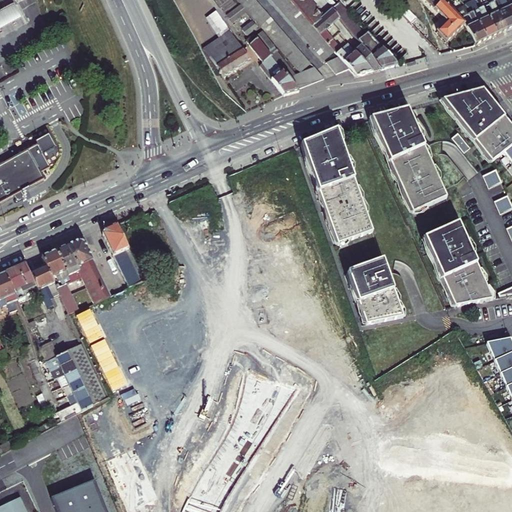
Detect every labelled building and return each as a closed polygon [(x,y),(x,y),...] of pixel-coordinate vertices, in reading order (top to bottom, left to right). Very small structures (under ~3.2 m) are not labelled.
[(308,66),(252,0),(235,0),(298,75),(308,66)] [(335,54),(289,0),(272,0),(325,61),(335,54)] [(289,0),(335,54),(339,59),(349,71),(355,78),(371,74),(348,45),(341,51),(324,31),(332,25),(325,16),(321,19),(304,0),(289,0)] [(356,0),(346,9),(394,62),(405,54),(356,0)] [(456,15),(441,0),(424,0),(447,23),(437,33),(447,43),(465,26),(465,25),(456,15)] [(496,36),(507,31),(494,4),(489,0),(480,0),(476,2),(484,10),(496,36)] [(489,0),(494,4),(507,31),(511,28),(511,16),(504,0),(489,0)] [(474,14),(486,41),(496,36),(484,10),(476,2),(466,7),(474,14)] [(396,67),(395,65),(339,4),(332,10),(339,19),(355,39),(380,71),(396,67)] [(475,46),(486,41),(474,14),(466,7),(456,15),(465,25),(465,26),(470,36),(475,46)] [(0,34),(14,27),(22,23),(15,8),(7,12),(0,16),(0,34)] [(339,19),(332,10),(325,16),(332,25),(339,19)] [(409,10),(402,15),(419,35),(425,30),(409,10)] [(229,32),(216,13),(207,19),(219,39),(229,32)] [(247,35),(256,28),(252,22),(242,29),(247,35)] [(224,78),(250,61),(229,32),(219,39),(203,50),(215,68),(217,67),(224,78)] [(261,32),(255,38),(279,69),(286,64),(261,32)] [(263,64),(259,66),(280,92),(283,96),(298,93),(297,91),(325,80),(315,68),(298,75),(287,79),(279,69),(255,38),(253,36),(246,42),(263,64)] [(355,39),(348,45),(371,74),(380,71),(355,39)] [(349,71),(339,59),(327,64),(337,75),(349,71)] [(482,92),(442,102),(475,142),(504,119),(482,92)] [(407,111),(370,120),(412,214),(446,199),(407,111)] [(511,147),(511,128),(504,119),(475,142),(492,163),(502,155),(511,147)] [(336,131),(301,146),(336,245),(372,232),(336,131)] [(469,150),(457,135),(451,140),(464,155),(469,150)] [(0,203),(9,199),(23,192),(41,182),(39,179),(38,176),(47,171),(41,158),(54,152),(47,138),(33,145),(35,148),(5,163),(0,165),(0,203)] [(511,165),(511,147),(502,155),(511,166),(511,165)] [(495,171),(483,177),(488,190),(501,185),(495,171)] [(511,208),(507,197),(494,203),(500,216),(511,210),(511,208)] [(457,224),(423,240),(454,308),(492,301),(457,224)] [(103,237),(113,258),(124,253),(129,250),(116,225),(105,230),(103,237)] [(110,297),(85,244),(79,242),(67,247),(79,273),(68,278),(70,282),(81,277),(93,305),(110,297)] [(79,273),(67,247),(56,252),(68,278),(79,273)] [(124,253),(129,264),(134,262),(129,250),(124,253)] [(68,278),(56,252),(53,253),(42,258),(46,267),(52,279),(56,277),(58,282),(60,281),(62,286),(64,285),(67,284),(70,282),(68,278)] [(382,261),(347,274),(365,325),(403,318),(382,261)] [(119,269),(129,289),(137,285),(144,282),(134,262),(129,264),(119,269)] [(23,295),(37,289),(42,299),(48,296),(45,289),(54,284),(52,279),(46,267),(30,274),(26,265),(5,274),(17,298),(19,303),(26,300),(23,295)] [(0,276),(0,302),(6,315),(14,311),(12,306),(15,304),(13,300),(14,299),(17,298),(5,274),(3,275),(0,276)] [(61,299),(69,295),(64,285),(62,286),(59,288),(56,289),(61,299)] [(511,287),(496,295),(498,298),(511,295),(511,287)] [(15,334),(26,357),(29,364),(32,362),(34,361),(23,336),(27,334),(25,330),(15,334)] [(511,343),(511,340),(486,345),(495,363),(511,355),(511,343)] [(41,349),(48,364),(57,360),(59,358),(52,343),(41,349)] [(73,363),(77,372),(82,381),(86,390),(90,399),(94,408),(109,400),(92,363),(84,347),(69,354),(73,363)] [(59,358),(57,360),(61,369),(73,363),(69,354),(59,358)] [(511,355),(495,363),(500,376),(511,370),(511,355)] [(73,363),(61,369),(65,377),(77,372),(73,363)] [(41,379),(37,369),(35,369),(32,371),(35,377),(37,381),(41,379)] [(511,370),(500,376),(506,389),(511,386),(511,370)] [(70,387),(82,381),(77,372),(65,377),(70,387)] [(47,403),(45,398),(41,389),(37,381),(35,377),(31,379),(42,405),(47,403)] [(37,381),(41,389),(45,387),(41,379),(37,381)] [(69,398),(86,390),(82,381),(70,387),(65,389),(69,398)] [(41,389),(45,398),(49,396),(45,387),(41,389)] [(73,408),(90,399),(86,390),(69,398),(73,408)] [(54,406),(49,396),(45,398),(47,403),(49,408),(54,406)] [(77,416),(94,408),(90,399),(73,408),(77,416)] [(58,415),(54,406),(49,408),(53,417),(58,415)] [(61,421),(58,415),(53,417),(56,422),(58,426),(69,420),(68,418),(61,421)] [(49,432),(58,427),(58,426),(56,422),(47,427),(49,432)] [(22,445),(33,440),(31,435),(20,440),(22,445)] [(13,450),(22,445),(20,440),(19,439),(9,443),(13,450)] [(4,455),(13,450),(9,443),(0,447),(4,455)] [(106,511),(95,483),(52,500),(56,511),(106,511)] [(26,511),(21,499),(0,508),(0,511),(26,511)]
